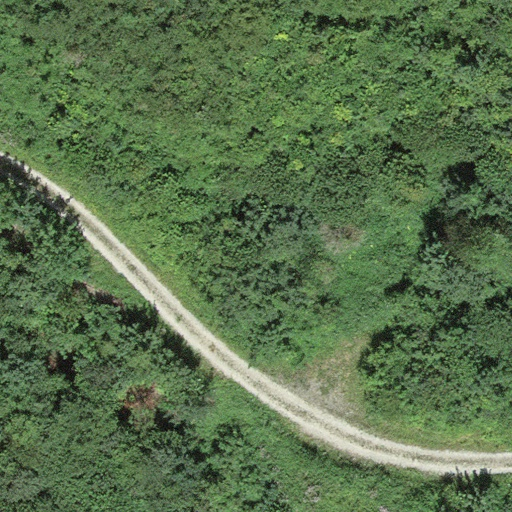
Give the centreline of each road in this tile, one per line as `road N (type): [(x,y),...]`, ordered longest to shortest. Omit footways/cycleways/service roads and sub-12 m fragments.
road 1 (track): [(511,465),(285,445),(95,243),(0,170)]
road 2 (track): [(511,300),(346,365),(285,445)]
